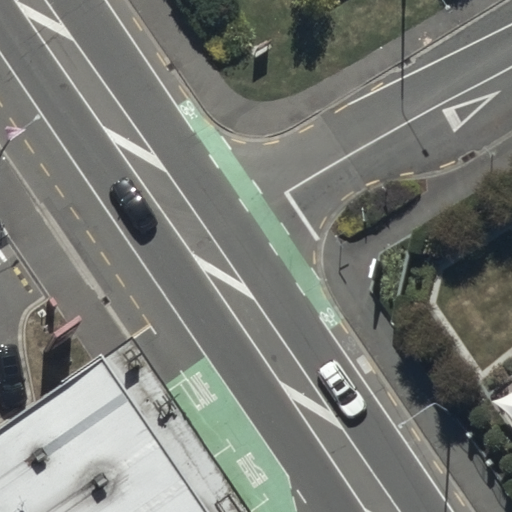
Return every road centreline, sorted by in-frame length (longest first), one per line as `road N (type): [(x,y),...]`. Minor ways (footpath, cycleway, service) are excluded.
road 1 (residential): [(207,249),(511,57)]
road 2 (secondary): [(207,249),(382,511)]
road 3 (secondary): [(38,0),(207,249)]
